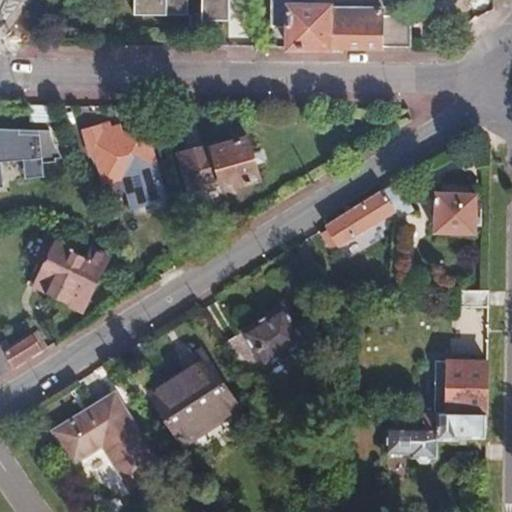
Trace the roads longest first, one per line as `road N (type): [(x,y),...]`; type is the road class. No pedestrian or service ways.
road 1 (residential): [(0,403),(470,113),(492,91)]
road 2 (residential): [(486,74),(0,72)]
